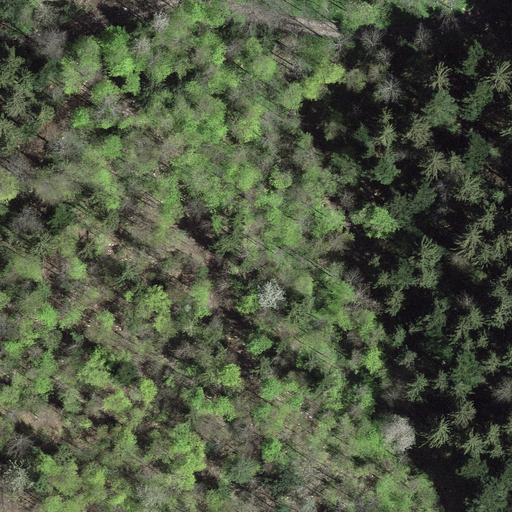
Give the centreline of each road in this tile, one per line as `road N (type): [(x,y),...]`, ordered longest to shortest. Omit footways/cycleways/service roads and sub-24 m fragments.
road 1 (track): [(511,0),(452,28),(391,34),(314,28),(175,0)]
road 2 (track): [(174,0),(0,47)]
